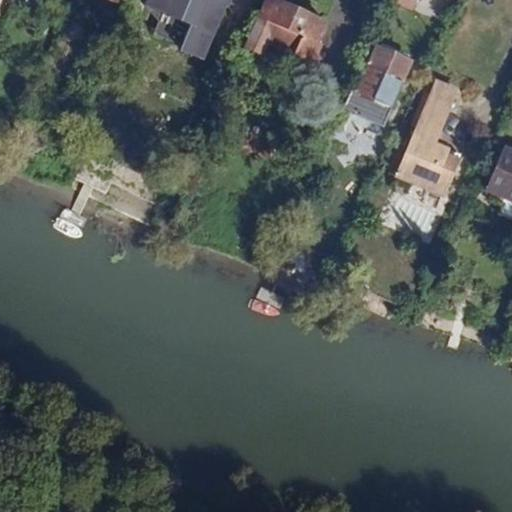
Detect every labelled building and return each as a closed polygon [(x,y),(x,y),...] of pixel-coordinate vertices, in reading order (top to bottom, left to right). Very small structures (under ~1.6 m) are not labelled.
[(146,0),(143,6),(190,26),(180,51),(205,61),(230,0),(146,0)] [(312,12),(287,0),(268,0),(247,44),(256,48),(263,35),(313,59),(322,41),(303,32),(312,12)] [(411,62),(372,44),(345,103),(350,106),(348,111),(354,114),(356,108),(384,121),(411,62)] [(433,96),(428,94),(417,118),(422,121),(412,142),(430,150),(433,144),(436,145),(460,92),(440,83),(433,96)] [(458,162),(446,156),(448,151),(436,145),(433,144),(430,150),(412,142),(397,176),(442,196),(458,162)] [(511,157),(506,155),(496,180),(505,184),(506,181),(511,183),(511,157)]
